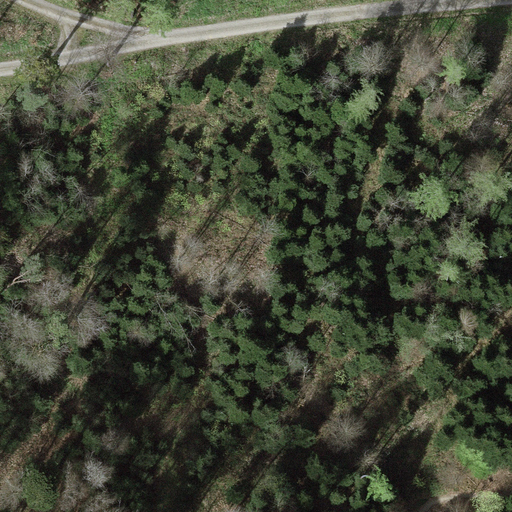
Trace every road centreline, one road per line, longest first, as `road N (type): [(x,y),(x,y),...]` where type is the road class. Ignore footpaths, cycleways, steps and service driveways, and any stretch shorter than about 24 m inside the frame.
road 1 (track): [(483,0),(144,41),(21,0)]
road 2 (track): [(0,65),(144,41)]
